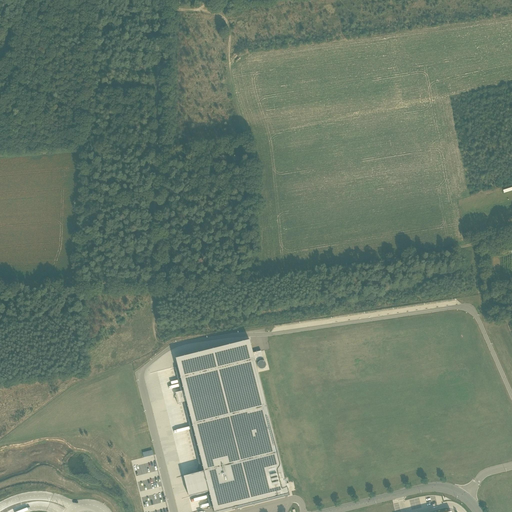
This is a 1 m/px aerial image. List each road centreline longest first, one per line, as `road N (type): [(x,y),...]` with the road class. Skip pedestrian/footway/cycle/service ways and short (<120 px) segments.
road 1 (unclassified): [(174,511),(141,371),(178,343),(463,306),(477,318),(511,397)]
road 2 (track): [(160,0),(152,284)]
road 3 (track): [(511,232),(257,278)]
road 4 (track): [(0,284),(152,284)]
road 5 (tertiary): [(329,511),(435,487),(463,497)]
